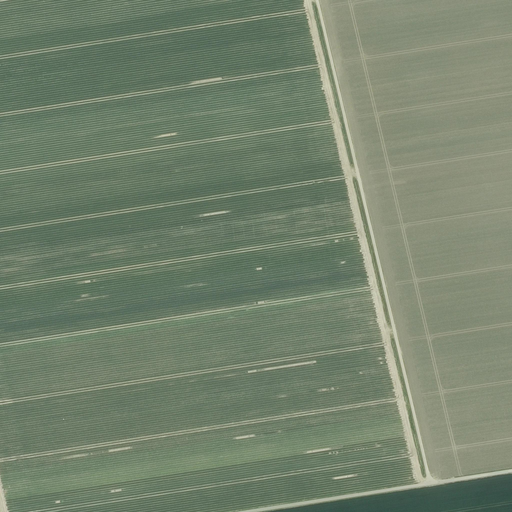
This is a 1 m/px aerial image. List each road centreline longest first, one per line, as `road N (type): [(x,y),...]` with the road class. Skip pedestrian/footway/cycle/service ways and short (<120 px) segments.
road 1 (track): [(429,483),(317,0)]
road 2 (track): [(245,511),(511,470)]
